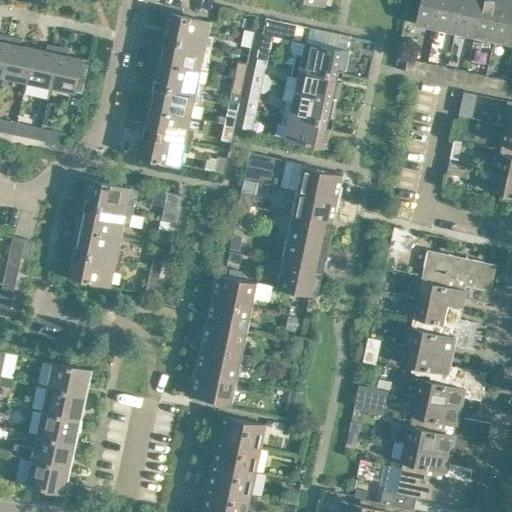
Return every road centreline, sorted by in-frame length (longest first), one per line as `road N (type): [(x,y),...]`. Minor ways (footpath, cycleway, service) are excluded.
road 1 (residential): [(0,194),(44,184),(104,124),(133,0)]
road 2 (residential): [(511,233),(443,215),(432,203),(446,98)]
road 3 (residential): [(478,511),(511,360)]
road 4 (residential): [(121,511),(149,391)]
